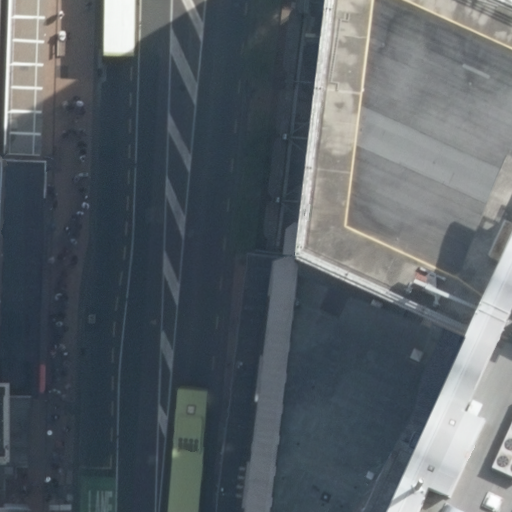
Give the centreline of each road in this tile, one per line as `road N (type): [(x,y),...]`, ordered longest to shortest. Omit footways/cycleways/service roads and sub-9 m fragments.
road 1 (tertiary): [(229,0),(222,136),(161,379)]
road 2 (tertiary): [(161,379),(137,130),(142,0)]
road 3 (tertiary): [(154,511),(161,379)]
